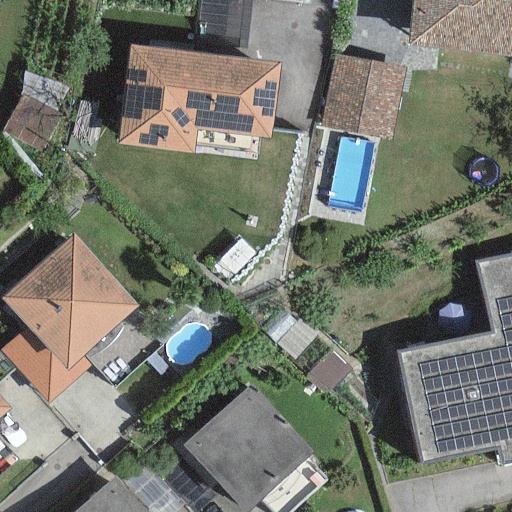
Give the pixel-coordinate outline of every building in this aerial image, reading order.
[(247,0),(194,0),(191,44),(244,48),(247,0)] [(511,58),(511,0),(410,0),(407,49),(511,58)] [(279,64),(128,47),(117,144),(193,153),(196,129),(270,137),(279,64)] [(404,68),(332,55),(320,125),(391,138),(404,68)] [(61,116),(22,94),(0,132),(39,155),(61,116)] [(73,234),(1,297),(26,325),(66,371),(81,357),(138,308),(73,234)] [(511,253),(476,262),(491,333),(396,354),(420,465),(496,449),(499,466),(511,463),(511,253)] [(90,367),(81,357),(66,371),(26,325),(0,347),(0,352),(47,405),(90,367)] [(251,385),(183,446),(242,511),(246,511),(312,453),(251,385)] [(0,414),(8,407),(0,397),(0,414)] [(144,511),(113,477),(73,511),(144,511)]
